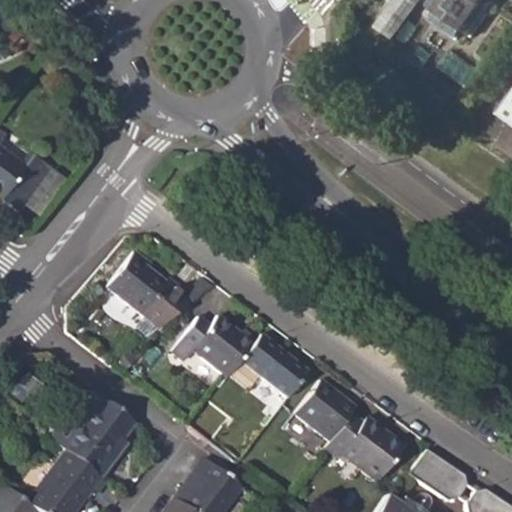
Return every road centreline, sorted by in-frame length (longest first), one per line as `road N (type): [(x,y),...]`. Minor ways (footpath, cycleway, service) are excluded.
road 1 (residential): [(105,185),(511,482)]
road 2 (secondary): [(511,332),(325,199),(236,103)]
road 3 (residential): [(5,311),(181,445),(129,511)]
